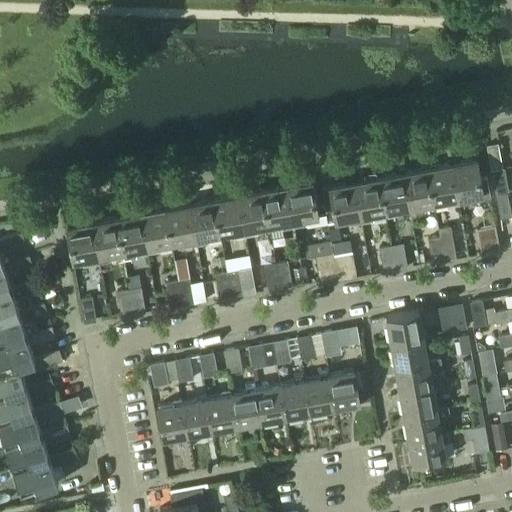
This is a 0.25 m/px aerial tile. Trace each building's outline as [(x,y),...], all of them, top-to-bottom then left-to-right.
[(502,168),(498,143),(486,145),(491,169),(502,168)] [(456,158),(452,159),(460,202),(471,200),(470,194),(483,192),(477,159),(457,163),(456,158)] [(449,164),(428,167),(434,201),(447,199),(448,204),(460,202),(452,159),(448,160),(449,164)] [(400,173),(379,177),(385,210),(398,208),(399,214),(411,211),(403,167),(399,168),(400,173)] [(407,167),(403,167),(411,211),(423,209),(422,203),(434,201),(428,167),(408,171),(407,167)] [(351,181),(329,185),(336,219),(349,217),(350,222),(362,220),(354,176),(351,177),(351,181)] [(358,176),(354,176),(362,220),(374,218),(372,212),(385,210),(379,177),(359,180),(358,176)] [(290,180),(286,181),(294,225),(306,223),(305,216),(318,214),(312,181),(291,184),(290,180)] [(506,180),(493,183),(496,194),(507,192),(508,192),(506,180)] [(282,227),(294,225),(286,181),(282,181),(283,186),(263,190),(269,223),(281,221),(282,227)] [(234,236),(246,234),(238,189),(234,190),(235,194),(214,198),(220,233),(233,231),(234,236)] [(242,189),(238,189),(246,234),(258,232),(257,226),(269,223),(263,190),(243,193),(242,189)] [(511,215),(507,192),(496,194),(500,217),(511,215)] [(186,204),(165,208),(171,242),(184,239),(185,245),(197,243),(189,198),(185,199),(186,204)] [(193,198),(189,198),(197,243),(209,240),(208,235),(220,233),(214,198),(194,202),(193,198)] [(144,207),(140,207),(148,251),(159,249),(158,244),(171,242),(165,208),(145,212),(144,207)] [(137,213),(117,217),(123,251),(124,259),(137,257),(136,254),(148,251),(140,208),(136,208),(137,213)] [(45,226),(43,214),(33,216),(36,228),(45,226)] [(99,261),(91,216),(88,217),(89,222),(67,226),(74,260),(86,257),(87,263),(99,261)] [(110,253),(123,251),(117,217),(96,221),(95,216),(91,216),(99,261),(111,258),(110,253)] [(499,250),(495,226),(476,230),(481,254),(499,250)] [(450,227),(439,229),(440,236),(445,260),(456,258),(450,227)] [(0,268),(5,266),(4,263),(17,259),(12,247),(25,243),(21,232),(0,238),(0,268)] [(440,236),(428,238),(432,263),(445,260),(440,236)] [(402,242),(391,244),(395,269),(407,267),(404,250),(402,242)] [(391,244),(379,246),(383,271),(395,269),(391,244)] [(338,277),(337,277),(338,280),(356,276),(352,251),(334,254),(338,275),(338,277)] [(337,276),(337,277),(338,277),(338,275),(334,254),(333,252),(315,255),(319,280),(337,276)] [(0,294),(13,291),(12,287),(7,274),(32,266),(29,255),(17,259),(4,263),(5,266),(0,268),(0,294)] [(287,261),(275,263),(280,286),(292,284),(287,261)] [(275,263),(264,265),(268,289),(280,286),(275,263)] [(256,291),(251,266),(239,268),(243,293),(256,291)] [(239,268),(227,270),(231,295),(243,293),(239,268)] [(302,280),(300,268),(294,269),(296,281),(302,280)] [(227,270),(215,272),(219,298),(231,295),(227,270)] [(189,278),(178,280),(183,304),(194,302),(189,278)] [(0,320),(20,314),(19,310),(15,298),(39,289),(36,279),(12,287),(13,291),(0,294),(0,320)] [(170,306),(183,304),(178,280),(165,282),(170,306)] [(140,286),(129,288),(133,313),(145,311),(140,286)] [(129,288),(117,290),(121,315),(133,313),(129,288)] [(511,292),(511,293),(511,292),(511,307),(495,311),(496,321),(511,318),(511,292)] [(96,320),(91,295),(79,297),(84,322),(96,320)] [(486,323),(481,298),(469,301),(474,326),(486,323)] [(0,342),(7,340),(8,343),(28,337),(27,333),(39,329),(35,317),(47,313),(43,302),(19,310),(20,314),(0,320),(0,342)] [(466,327),(462,302),(450,304),(454,329),(466,327)] [(385,316),(390,340),(423,335),(418,310),(385,316)] [(358,324),(346,327),(349,345),(351,354),(363,351),(358,324)] [(7,340),(0,342),(0,371),(0,372),(21,366),(35,361),(33,357),(30,345),(55,337),(51,325),(39,329),(27,333),(28,337),(8,343),(7,340)] [(346,327),(335,329),(339,347),(349,345),(346,327)] [(339,351),(339,347),(335,329),(321,331),(325,354),(339,351)] [(501,345),(511,342),(511,331),(499,334),(501,345)] [(315,356),(310,333),(296,336),(301,358),(315,356)] [(471,351),(468,333),(458,335),(459,340),(454,341),(456,354),(471,351)] [(423,335),(390,341),(394,364),(427,358),(423,335)] [(286,338),(273,340),(277,363),(291,360),(286,338)] [(261,342),(247,345),(253,373),(254,377),(259,376),(257,367),(266,365),(277,363),(273,340),(261,342)] [(479,341),(476,342),(477,350),(478,350),(485,349),(484,344),(479,341)] [(242,369),(238,347),(223,349),(228,372),(242,369)] [(485,349),(478,350),(481,366),(482,373),(482,374),(497,371),(492,347),(485,349)] [(59,348),(33,357),(35,361),(37,368),(62,360),(59,348)] [(217,374),(213,351),(199,354),(203,377),(217,374)] [(189,356),(174,358),(178,377),(179,381),(193,378),(189,356)] [(476,376),(473,357),(463,359),(466,377),(476,376)] [(511,357),(503,359),(503,360),(505,369),(511,367),(511,357)] [(174,358),(164,360),(167,379),(178,377),(174,358)] [(427,358),(394,364),(399,389),(432,384),(427,358)] [(168,383),(167,379),(164,360),(149,363),(154,385),(168,383)] [(0,393),(5,392),(7,396),(28,389),(27,385),(21,366),(0,372),(0,371),(0,393)] [(311,411),(335,406),(329,373),(328,374),(327,368),(318,370),(319,375),(305,378),(311,411)] [(354,369),(329,373),(335,406),(359,402),(354,369)] [(496,372),(482,374),(486,397),(500,395),(496,372)] [(294,380),(281,382),(287,415),(311,411),(305,378),(304,378),(303,373),(293,374),(294,380)] [(5,392),(0,393),(0,420),(13,416),(14,419),(35,412),(34,408),(30,396),(55,388),(52,377),(27,385),(28,389),(7,396),(5,392)] [(238,424),(262,419),(257,387),(255,387),(254,381),(245,383),(246,389),(232,391),(238,424)] [(281,382),(257,387),(262,419),(287,415),(281,382)] [(480,400),(477,382),(467,384),(470,402),(480,400)] [(432,384),(399,389),(403,413),(436,407),(432,384)] [(501,395),(509,393),(508,385),(500,387),(501,395)] [(197,398),(183,400),(189,433),(213,428),(208,396),(205,396),(204,390),(196,391),(197,398)] [(232,391),(208,396),(213,428),(238,424),(232,391)] [(0,420),(0,429),(5,444),(21,439),(22,443),(43,436),(41,432),(37,419),(63,411),(59,400),(34,408),(35,412),(14,419),(13,416),(0,420)] [(163,438),(189,433),(183,400),(157,405),(163,438)] [(436,407),(403,413),(408,439),(441,433),(438,418),(450,416),(448,405),(436,407)] [(471,408),(475,427),(484,425),(481,406),(471,408)] [(511,409),(503,411),(504,419),(511,417),(511,409)] [(493,434),(505,432),(503,420),(491,422),(493,434)] [(21,439),(5,444),(13,468),(29,463),(30,466),(50,459),(49,455),(45,443),(71,435),(67,423),(41,432),(43,436),(22,443),(21,439)] [(489,449),(484,425),(475,427),(463,429),(465,439),(473,437),(475,452),(489,449)] [(448,432),(441,433),(408,439),(412,463),(445,457),(442,442),(449,441),(448,432)] [(505,432),(493,434),(495,449),(507,447),(505,432)] [(74,447),(49,455),(50,459),(30,466),(29,463),(13,468),(20,491),(37,486),(38,490),(58,483),(53,467),(78,458),(74,447)] [(104,489),(102,481),(87,484),(89,492),(104,489)] [(225,495),(228,511),(238,511),(235,493),(225,495)] [(160,509),(160,511),(198,511),(196,501),(160,507),(160,509)]
